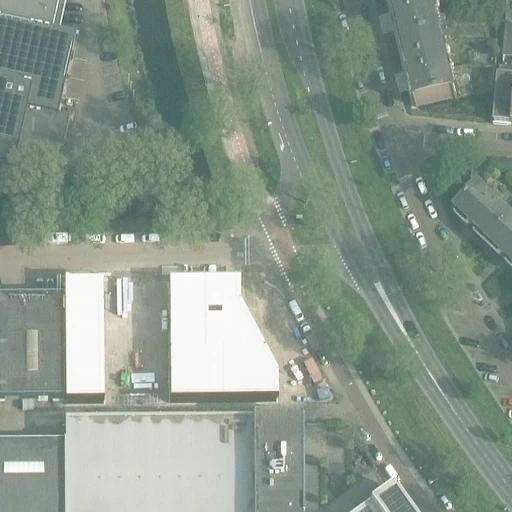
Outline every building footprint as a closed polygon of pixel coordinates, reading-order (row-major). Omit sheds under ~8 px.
[(0,0),(0,22),(52,34),(52,32),(59,0),(0,0)] [(390,0),(394,12),(402,47),(442,37),(432,0),(390,0)] [(52,34),(0,22),(0,164),(13,168),(18,148),(49,155),(75,37),(52,32),(52,34)] [(456,100),(442,37),(402,47),(416,109),(418,109),(417,107),(455,98),(455,100),(456,100)] [(511,127),(511,58),(502,58),(501,69),(500,69),(499,78),(498,78),(494,126),(511,127)] [(455,213),(488,244),(511,218),(479,187),(478,188),(472,182),(459,195),(467,203),(457,213),(455,212),(455,213)] [(511,217),(511,218),(488,244),(511,267),(511,217)] [(238,283),(168,284),(169,405),(277,404),(276,379),(239,308),(238,283)] [(103,285),(63,285),(65,406),(104,405),(103,285)] [(0,299),(0,403),(64,403),(63,299),(0,299)] [(301,423),(64,425),(64,446),(64,511),(302,511),(302,508),(301,508),(301,504),(302,503),(303,502),(304,501),(304,499),(304,498),(304,496),(304,495),(303,494),(302,493),(301,492),(301,423)] [(64,511),(64,446),(0,446),(0,511),(64,511)] [(407,511),(392,490),(361,511),(407,511)]
